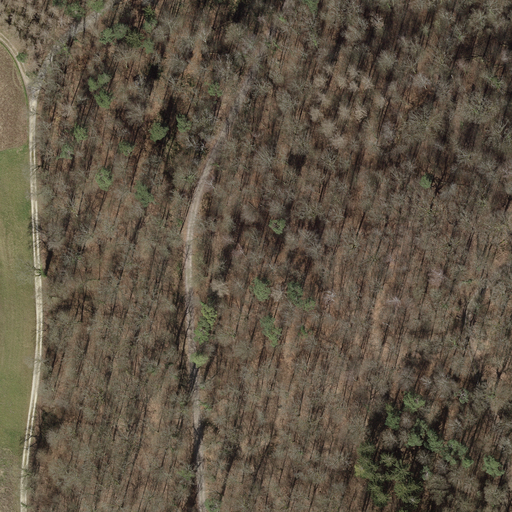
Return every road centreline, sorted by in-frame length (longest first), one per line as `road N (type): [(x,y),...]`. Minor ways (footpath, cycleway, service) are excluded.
road 1 (track): [(23,511),(40,338),(32,84),(54,50),(118,0)]
road 2 (track): [(202,511),(193,208),(290,0)]
road 3 (track): [(463,299),(410,193),(383,77),(376,0)]
road 4 (track): [(511,263),(467,311),(470,347),(505,453),(505,511)]
road 5 (track): [(467,311),(477,167),(511,128)]
road 6 (track): [(477,167),(472,111),(485,0)]
